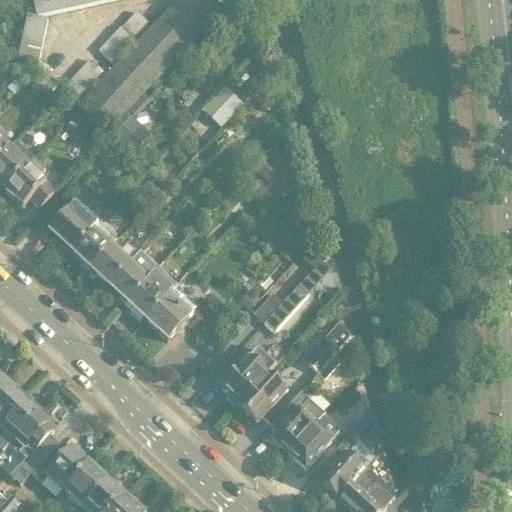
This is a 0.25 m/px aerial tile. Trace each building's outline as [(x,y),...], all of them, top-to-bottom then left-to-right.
[(32,0),(36,19),(124,0),(32,0)] [(176,5),(78,111),(106,137),(205,32),(176,5)] [(151,30),(136,15),(122,30),(137,45),(151,30)] [(16,69),(36,74),(47,22),(27,18),(16,69)] [(135,45),(120,31),(98,54),(113,68),(135,45)] [(105,78),(89,63),(61,94),(76,108),(105,78)] [(48,98),(62,84),(47,69),(32,84),(48,98)] [(268,113),(282,99),(267,85),(253,99),(268,113)] [(220,131),(242,107),(224,91),(202,115),(220,131)] [(131,123),(113,142),(132,159),(150,140),(131,123)] [(275,146),(287,133),(278,124),(265,138),(275,146)] [(0,162),(9,153),(0,144),(0,162)] [(0,190),(4,195),(27,169),(9,153),(0,162),(0,190)] [(282,174),(267,160),(254,173),(270,188),(282,174)] [(55,195),(39,181),(46,173),(34,162),(27,169),(4,195),(22,211),(29,204),(39,213),(55,195)] [(114,162),(103,173),(110,180),(121,168),(114,162)] [(72,256),(93,234),(98,227),(75,206),(48,235),(72,256)] [(93,234),(72,256),(90,274),(111,251),(93,234)] [(111,251),(90,274),(109,291),(130,268),(111,251)] [(130,268),(109,291),(127,308),(148,285),(130,268)] [(148,285),(127,308),(145,325),(166,301),(148,285)] [(293,315),(308,299),(298,289),(282,307),(263,328),(273,337),(293,315)] [(247,317),(260,303),(251,294),(237,307),(247,317)] [(166,301),(145,325),(167,344),(194,316),(172,295),(166,301)] [(253,319),(263,328),(282,307),(273,298),(253,319)] [(318,378),(337,355),(350,341),(340,325),(339,326),(333,320),(318,337),(327,346),(307,368),(318,378)] [(324,383),(353,352),(350,343),(318,377),(324,383)] [(238,411),(266,380),(276,370),(257,353),(251,359),(222,391),(228,397),(226,399),(238,411)] [(266,380),(238,411),(256,427),(284,396),(266,380)] [(0,423),(19,403),(13,398),(15,396),(4,386),(0,390),(0,423)] [(300,397),(269,429),(276,436),(272,441),(289,457),(316,428),(324,419),(300,397)] [(9,450),(38,417),(27,406),(25,408),(19,403),(0,423),(0,445),(7,452),(9,450)] [(348,438),(366,420),(360,412),(341,432),(348,438)] [(57,450),(48,441),(54,435),(47,429),(49,426),(38,417),(9,450),(17,457),(16,458),(24,465),(21,468),(31,477),(57,450)] [(375,431),(366,420),(348,438),(344,442),(356,453),(375,431)] [(322,434),(316,428),(289,457),(296,463),(306,473),(340,435),(330,426),(322,434)] [(40,486),(46,480),(64,496),(91,465),(73,449),(66,457),(60,451),(33,480),(40,486)] [(338,502),(369,468),(352,453),(347,459),(345,458),(320,486),(338,502)] [(91,465),(64,496),(82,511),(109,482),(91,465)] [(377,511),(365,500),(377,487),(370,481),(376,475),(369,468),(338,502),(348,511),(377,511)] [(109,482),(82,511),(81,511),(113,511),(127,498),(109,482)] [(141,511),(127,498),(113,511),(141,511)] [(0,511),(15,511),(19,508),(10,500),(7,502),(0,510),(0,511)]
